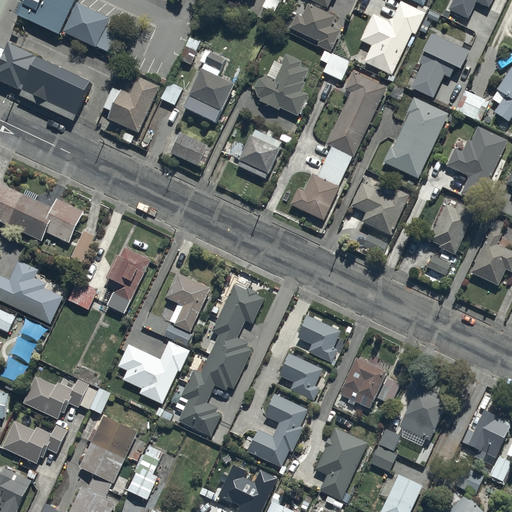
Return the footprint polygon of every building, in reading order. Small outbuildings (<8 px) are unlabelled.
[(17,17),(59,37),(76,0),(28,0),(25,6),(22,5),(17,17)] [(272,0),(267,0),(259,18),(270,24),(280,4),(272,0)] [(307,0),(329,10),(333,0),(335,1),(335,0),(307,0)] [(417,11),(426,15),(429,10),(425,8),(428,0),(407,0),(419,5),(417,11)] [(454,0),(449,0),(442,17),(465,27),(473,9),(454,0)] [(486,0),(465,0),(483,8),(486,0)] [(426,15),(417,11),(402,4),(392,24),(374,15),(360,42),(371,47),(364,62),(393,77),(408,44),(412,47),(424,20),(426,15)] [(78,5),(64,35),(96,50),(97,48),(109,53),(117,36),(106,30),(111,21),(78,5)] [(297,15),(290,30),(319,43),(318,47),(331,54),(341,33),(331,29),(336,19),(309,6),(303,18),(297,15)] [(423,66),(412,89),(434,100),(445,77),(451,80),(456,69),(461,72),(470,54),(432,36),(424,53),(425,54),(420,64),(423,66)] [(190,40),(181,61),(191,66),(200,44),(190,40)] [(0,82),(19,92),(20,91),(23,92),(20,97),(74,123),(91,86),(35,59),(35,57),(9,45),(6,52),(0,48),(0,82)] [(211,55),(185,110),(217,125),(235,87),(219,79),(227,62),(211,55)] [(351,63),(333,55),(324,74),(342,82),(351,63)] [(281,67),(274,81),(268,78),(259,80),(255,90),(258,98),(261,100),(262,104),(279,112),(281,109),(299,117),(309,96),(302,93),(306,85),(304,84),(306,80),(307,80),(310,75),(308,74),(309,72),(301,68),(302,64),(285,56),(284,58),(280,56),(276,64),(281,67)] [(511,70),(498,91),(499,92),(493,101),(500,106),(495,114),(510,124),(511,120),(511,70)] [(299,189),(290,206),(325,223),(341,189),(339,188),(353,159),(354,159),(388,89),(355,74),(347,91),(352,94),(327,146),(332,148),(318,178),(314,176),(306,192),(299,189)] [(126,90),(125,94),(122,92),(121,94),(112,90),(103,109),(112,113),(108,121),(138,135),(160,90),(139,79),(132,93),(126,90)] [(176,107),(184,90),(169,83),(161,101),(176,107)] [(490,104),(465,92),(456,112),(481,124),(490,104)] [(391,147),(383,164),(419,180),(449,116),(414,100),(408,114),(410,115),(395,149),(391,147)] [(456,150),(447,167),(469,178),(461,195),(483,206),(494,184),(490,181),(509,143),(479,129),(472,143),(469,142),(463,154),(456,150)] [(253,138),(238,167),(266,181),(269,177),(282,152),(279,150),(282,144),(257,132),(253,138)] [(209,147),(180,134),(170,155),(199,169),(209,147)] [(38,196),(26,191),(24,196),(0,184),(0,232),(4,234),(8,226),(44,243),(48,234),(69,244),(84,213),(58,201),(54,210),(35,201),(38,196)] [(363,185),(352,208),(366,215),(362,224),(392,238),(411,197),(396,190),(392,198),(363,185)] [(446,207),(429,243),(440,248),(440,250),(456,257),(476,214),(459,206),(456,211),(446,207)] [(491,232),(471,274),(499,288),(506,272),(511,275),(511,274),(511,253),(498,247),(502,237),(491,232)] [(83,233),(71,259),(83,264),(94,238),(83,233)] [(388,245),(369,236),(364,247),(383,256),(388,245)] [(125,250),(120,258),(118,257),(106,279),(110,282),(107,287),(116,292),(109,307),(124,315),(151,263),(125,250)] [(451,266),(433,257),(427,269),(446,278),(451,266)] [(19,262),(10,281),(0,276),(0,302),(50,326),(63,298),(45,290),(47,285),(35,280),(39,272),(19,262)] [(167,300),(179,305),(171,323),(176,326),(176,327),(192,334),(211,291),(177,276),(167,300)] [(79,282),(68,302),(89,312),(99,292),(79,282)] [(201,375),(195,371),(176,409),(184,412),(179,422),(212,439),(222,417),(217,414),(219,410),(207,405),(216,387),(227,392),(229,388),(234,391),(253,352),(247,350),(250,345),(238,339),(246,323),(252,326),(265,300),(257,296),(258,294),(248,289),(246,292),(235,286),(212,332),(220,336),(201,375)] [(0,310),(0,330),(9,334),(16,318),(0,310)] [(341,333),(307,317),(297,339),(313,346),(310,353),(333,365),(339,351),(334,349),(341,333)] [(170,327),(165,337),(187,347),(192,336),(170,327)] [(169,343),(161,361),(129,346),(119,369),(127,372),(123,382),(143,390),(140,395),(164,406),(179,372),(181,373),(190,353),(169,343)] [(324,371),(289,355),(279,377),(295,384),(292,392),(315,402),(320,389),(317,388),(324,371)] [(357,360),(345,386),(346,387),(341,397),(371,410),(374,402),(376,403),(377,400),(392,406),(401,386),(386,379),(388,375),(385,374),(386,371),(361,360),(360,362),(357,360)] [(90,411),(98,394),(89,389),(90,387),(79,382),(74,393),(59,385),(57,388),(36,378),(24,404),(59,420),(62,414),(65,415),(70,405),(79,409),(81,406),(90,411)] [(428,442),(430,443),(450,402),(420,388),(401,429),(403,430),(400,437),(386,430),(379,446),(394,453),(401,438),(425,449),(428,442)] [(98,394),(90,411),(101,416),(111,395),(100,389),(98,394)] [(0,394),(0,420),(5,421),(9,396),(0,394)] [(309,412),(275,395),(265,416),(280,424),(273,438),(260,432),(249,453),(282,470),(290,453),(293,454),(305,429),(301,428),(309,412)] [(484,413),(469,447),(479,452),(477,456),(485,459),(487,456),(497,460),(511,429),(510,429),(511,425),(484,413)] [(139,433),(105,418),(81,471),(95,478),(89,491),(83,488),(72,511),(113,511),(116,505),(106,501),(113,486),(115,487),(139,433)] [(15,423),(3,449),(38,466),(41,459),(44,460),(48,451),(58,456),(68,433),(57,428),(53,437),(37,429),(35,433),(15,423)] [(369,445),(335,429),(330,441),(328,440),(321,457),(323,458),(317,471),(327,476),(320,492),(343,502),(369,445)] [(148,447),(128,492),(148,501),(158,479),(154,477),(164,454),(148,447)] [(379,448),(371,465),(390,474),(398,457),(379,448)] [(262,511),(278,478),(260,469),(254,483),(243,478),(246,471),(233,465),(219,496),(239,506),(236,511),(262,511)] [(466,468),(457,487),(477,497),(486,478),(466,468)] [(19,511),(32,483),(3,469),(0,476),(0,504),(1,505),(0,508),(3,510),(2,511),(19,511)] [(412,511),(424,488),(399,477),(382,511),(412,511)] [(290,511),(280,507),(284,498),(275,494),(267,511),(290,511)] [(482,511),(466,496),(462,500),(456,494),(447,504),(452,509),(448,511),(482,511)] [(228,511),(206,502),(202,511),(228,511)]
